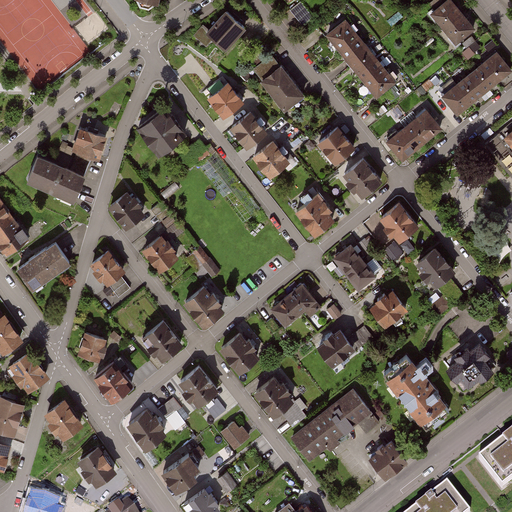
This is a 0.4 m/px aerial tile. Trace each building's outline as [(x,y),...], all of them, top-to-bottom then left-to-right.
[(158,0),(134,0),(135,0),(133,8),(150,12),(151,5),(156,6),(158,0)] [(476,29),(452,0),(445,0),(428,14),(455,46),(476,29)] [(245,28),(226,12),(209,31),(205,28),(198,35),(209,45),(215,38),(227,48),(245,28)] [(393,80),(342,18),(322,34),(373,96),(393,80)] [(510,69),(493,49),(439,94),(455,114),(510,69)] [(279,66),(271,56),(256,68),(264,79),(262,80),(263,82),(264,81),(269,88),(269,89),(270,91),(271,90),(277,98),(276,98),(278,100),(283,107),(284,109),(286,107),(301,95),(302,95),(303,94),(302,92),(296,86),(297,86),(295,84),(289,76),(288,74),(287,74),(282,67),(281,65),(279,66)] [(224,78),(202,94),(221,118),(242,101),(224,78)] [(424,108),(384,142),(400,161),(440,127),(424,108)] [(178,130),(181,128),(170,115),(167,118),(161,110),(137,129),(159,156),(183,137),(178,130)] [(267,133),(250,111),(229,128),(246,150),(267,133)] [(511,122),(485,145),(511,177),(511,122)] [(354,146),(335,123),(315,140),(318,144),(316,146),(332,165),(354,146)] [(108,135),(83,125),(73,152),(95,160),(97,156),(100,155),(108,135)] [(290,162),(273,140),(252,157),(269,178),(290,162)] [(217,151),(202,163),(226,194),(233,189),(240,198),(248,192),(217,151)] [(73,202),(85,176),(37,155),(26,182),(73,202)] [(380,179),(360,156),(340,173),(345,179),(343,181),(351,190),(353,188),(359,196),(380,179)] [(318,198),(313,191),(292,208),(311,234),(332,217),(327,211),(331,208),(321,196),(318,198)] [(131,198),(127,194),(109,207),(113,213),(112,214),(119,224),(121,222),(126,230),(146,216),(141,209),(144,207),(135,195),(131,198)] [(0,199),(0,252),(1,254),(25,237),(0,199)] [(418,224),(397,199),(377,215),(384,224),(381,226),(388,236),(391,234),(397,241),(418,224)] [(177,254),(159,231),(138,247),(156,270),(177,254)] [(53,237),(12,265),(28,288),(69,260),(53,237)] [(373,274),(347,241),(329,255),(355,288),(373,274)] [(453,269),(432,245),(413,261),(420,270),(417,273),(423,281),(427,278),(434,285),(453,269)] [(127,271),(109,249),(90,264),(108,286),(127,271)] [(322,303),(301,279),(267,307),(282,324),(302,307),(309,314),(322,303)] [(201,282),(179,300),(200,325),(221,308),(216,302),(219,299),(210,289),(208,291),(201,282)] [(382,326),(406,308),(388,286),(365,304),(382,326)] [(451,305),(441,293),(428,304),(438,316),(451,305)] [(346,310),(338,301),(328,308),(335,318),(346,310)] [(0,353),(22,337),(0,306),(0,353)] [(181,341),(161,315),(138,333),(158,359),(181,341)] [(354,346),(337,325),(331,330),(329,328),(320,336),(323,339),(315,346),(331,366),(354,346)] [(104,335),(81,327),(74,351),(96,358),(104,335)] [(234,331),(215,345),(235,371),(257,354),(252,348),(255,345),(246,334),(241,339),(234,331)] [(454,358),(444,365),(462,387),(475,377),(477,380),(492,369),(483,357),(487,353),(476,339),(466,347),(464,344),(451,354),(454,358)] [(24,348),(6,361),(13,371),(8,374),(17,386),(20,383),(25,390),(47,374),(33,354),(30,356),(24,348)] [(412,366),(403,354),(380,371),(423,426),(430,421),(434,426),(444,418),(442,415),(449,409),(421,373),(430,366),(423,357),(412,366)] [(110,358),(88,374),(106,400),(128,384),(110,358)] [(197,361),(174,378),(194,405),(217,387),(197,361)] [(269,374),(249,389),(268,415),(290,398),(286,392),(288,390),(280,378),(275,382),(269,374)] [(379,422),(354,389),(293,437),(309,458),(360,418),(364,422),(361,425),(366,432),(379,422)] [(21,400),(0,393),(0,429),(12,432),(21,400)] [(214,394),(201,404),(209,416),(223,406),(214,394)] [(58,429),(62,435),(82,421),(65,396),(45,410),(50,418),(48,420),(55,431),(58,429)] [(306,405),(299,397),(295,400),(293,398),(279,410),(293,426),(307,415),(302,409),(306,405)] [(121,421),(141,449),(163,433),(144,405),(121,421)] [(232,420),(219,429),(232,446),(248,434),(240,424),(237,426),(232,420)] [(511,433),(477,460),(500,490),(511,480),(511,433)] [(407,460),(390,437),(366,455),(384,478),(407,460)] [(10,443),(0,439),(0,467),(2,468),(10,443)] [(97,442),(75,457),(93,484),(115,469),(97,442)] [(185,451),(157,470),(172,491),(196,475),(191,469),(196,466),(185,451)] [(228,488),(240,480),(230,464),(218,472),(228,488)] [(468,511),(446,482),(405,511),(468,511)] [(206,493),(201,486),(180,501),(187,511),(208,511),(215,507),(212,503),(216,500),(208,491),(206,493)] [(48,511),(53,495),(28,488),(22,511),(48,511)] [(136,511),(126,498),(106,511),(136,511)] [(84,511),(87,506),(70,499),(64,511),(84,511)] [(294,509),(287,500),(273,511),(274,511),(315,511),(307,500),(294,509)]
